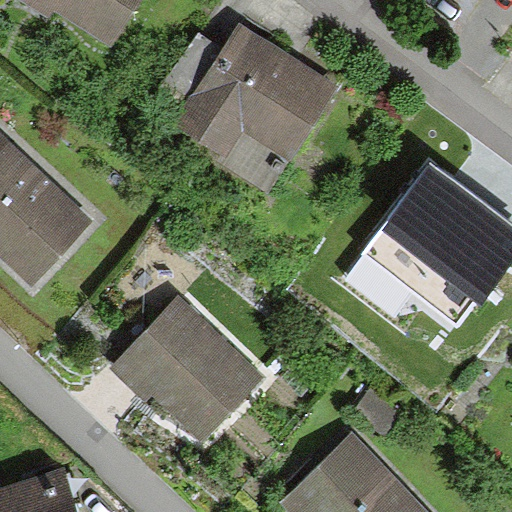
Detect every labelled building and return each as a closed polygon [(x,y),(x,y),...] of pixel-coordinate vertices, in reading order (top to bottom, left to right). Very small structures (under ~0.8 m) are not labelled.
[(35,0),(118,44),(142,0),(35,0)] [(293,161),(339,94),(243,29),(180,121),(230,154),(247,130),(293,161)] [(0,225),(44,265),(102,200),(0,108),(0,225)] [(511,268),(511,224),(431,162),(360,252),(463,331),(511,268)] [(214,426),(273,359),(186,283),(127,349),(214,426)] [(443,511),(361,423),(291,488),(313,511),(443,511)] [(0,511),(92,511),(76,457),(0,479),(0,511)]
